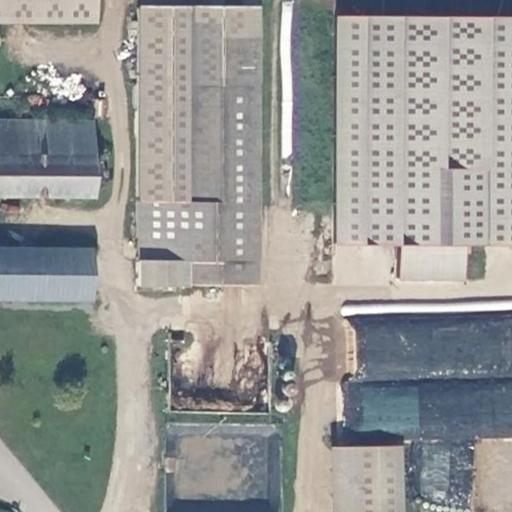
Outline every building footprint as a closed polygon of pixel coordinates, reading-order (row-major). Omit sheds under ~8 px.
[(0,0),(0,23),(97,23),(97,0),(0,0)] [(247,283),(251,7),(144,6),(140,261),(187,261),(187,283),(247,283)] [(511,16),(338,13),(333,244),(400,245),(399,280),(467,281),(468,245),(511,245),(511,16)] [(0,198),(97,200),(97,185),(98,158),(98,125),(0,122),(0,198)] [(98,158),(97,185),(115,184),(115,157),(98,158)] [(91,247),(0,246),(0,298),(91,299),(91,247)] [(394,511),(393,444),(341,445),(342,511),(394,511)]
